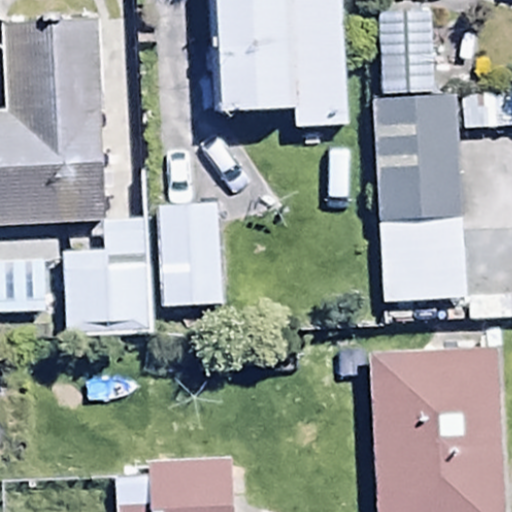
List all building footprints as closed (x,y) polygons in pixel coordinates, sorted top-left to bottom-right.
[(342,132),(335,0),(205,0),(211,116),(287,113),(288,134),(342,132)] [(424,16),(376,18),(378,99),(366,99),(373,308),(458,305),(451,100),(427,101),(424,16)] [(0,231),(96,228),(89,24),(0,26),(0,231)] [(511,99),(489,99),(488,133),(511,132),(511,99)] [(215,208),(152,209),(154,313),(217,312),(215,208)] [(147,340),(142,225),(99,227),(100,258),(57,260),(61,344),(147,340)] [(495,511),(489,356),(365,361),(371,511),(495,511)] [(228,511),(227,461),(141,464),(143,505),(113,506),(112,511),(228,511)]
